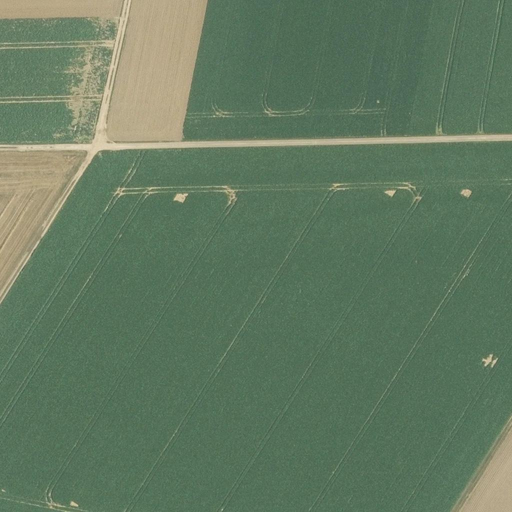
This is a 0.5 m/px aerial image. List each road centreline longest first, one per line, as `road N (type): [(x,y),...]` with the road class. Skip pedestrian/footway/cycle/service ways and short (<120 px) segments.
road 1 (track): [(511,139),(95,149),(0,299)]
road 2 (track): [(126,0),(95,149),(0,151)]
